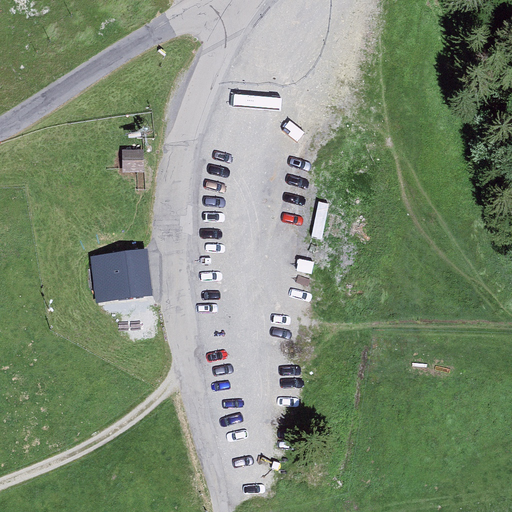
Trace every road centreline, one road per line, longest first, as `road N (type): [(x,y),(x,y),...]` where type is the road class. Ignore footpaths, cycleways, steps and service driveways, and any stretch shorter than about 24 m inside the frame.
road 1 (track): [(0,482),(70,456),(186,362),(426,356),(511,380)]
road 2 (tertiary): [(219,482),(186,362),(177,265),(191,135),(236,0)]
road 3 (residential): [(0,132),(182,15),(230,0)]
